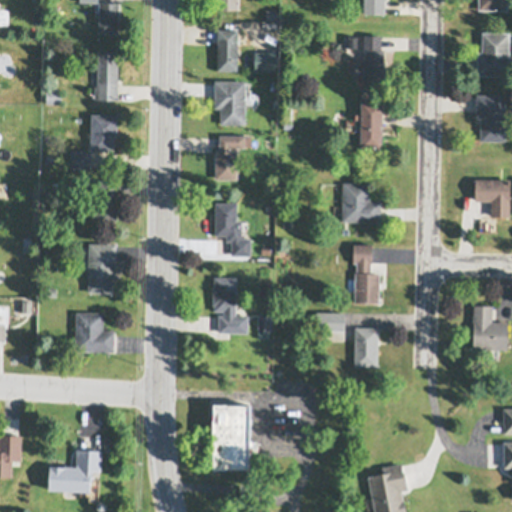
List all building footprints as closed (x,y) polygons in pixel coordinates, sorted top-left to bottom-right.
[(238,0),(238,9),(217,9),(217,0),(238,0)] [(384,0),(384,13),(363,13),(363,0),(384,0)] [(478,0),(507,0),(507,9),(478,9),(478,0)] [(99,33),(99,2),(119,3),(118,33),(99,33)] [(266,9),(277,9),(277,18),(266,18),(266,9)] [(217,29),(238,29),(238,70),(217,70),(217,29)] [(482,32),(509,32),(509,75),(477,74),(477,52),(482,52),(482,32)] [(364,34),(381,34),(381,49),(384,49),(383,84),(363,84),(364,34)] [(348,35),(357,35),(357,47),(348,47),(348,35)] [(98,51),(118,51),(117,100),(94,99),(95,85),(97,85),(98,51)] [(215,81),(245,81),(245,124),(220,124),(221,108),(215,108),(215,81)] [(62,90),(62,104),(46,103),(46,90),(62,90)] [(476,94),(505,94),(505,140),(480,139),(480,121),(476,121),(476,94)] [(361,101),(383,102),(382,148),(360,147),(361,101)] [(92,114),(118,115),(117,138),(114,138),(114,151),(91,150),(91,138),(88,138),(88,133),(91,133),(92,114)] [(216,150),(221,150),(221,149),(219,149),(220,135),(245,136),(245,147),(230,147),(230,150),(237,150),(237,179),(216,179),(216,150)] [(71,150),(91,150),(91,168),(70,168),(71,150)] [(46,154),(55,154),(55,163),(46,163),(46,154)] [(475,178),(510,179),(509,216),(491,216),(491,200),(475,200),(475,178)] [(94,181),(118,181),(117,220),(94,220),(94,205),(86,205),(86,195),(93,195),(94,181)] [(342,182),(370,182),(370,201),(381,201),(381,221),(342,221),(342,182)] [(215,202),(238,203),(238,209),(237,209),(237,220),(242,220),(241,238),(251,238),(251,256),(232,256),(232,241),(227,241),(227,236),(215,236),(215,202)] [(89,243),(116,245),(116,258),(118,258),(118,269),(116,269),(116,278),(113,277),(113,293),(88,293),(89,243)] [(354,302),(355,272),(357,272),(357,262),(353,262),(354,244),(372,244),(371,262),(370,262),(370,273),(380,273),(379,303),(354,302)] [(219,315),(223,315),(223,311),(214,311),(214,305),(213,305),(213,287),(214,287),(215,277),(236,277),(236,315),(248,316),(248,333),(219,333),(219,315)] [(48,288),(56,288),(56,296),(48,296),(48,288)] [(473,304),(492,304),(492,321),(508,321),(507,349),(473,348),(474,322),(473,322),(473,304)] [(77,312),(104,313),(104,331),(115,331),(115,352),(76,351),(77,312)] [(316,312),(344,312),(344,330),(316,330),(316,312)] [(258,315),(271,315),(271,331),(270,331),(270,337),(258,337),(258,315)] [(355,327),(378,327),(378,366),(354,366),(355,327)] [(250,441),(254,441),(254,447),(250,447),(250,472),(214,473),(214,457),(213,457),(213,423),(214,423),(214,408),(250,408),(250,441)] [(0,436),(22,436),(21,462),(13,462),(12,478),(0,478),(0,436)] [(49,492),(50,467),(76,468),(77,450),(103,452),(102,472),(92,472),(91,485),(90,494),(49,492)] [(374,511),(368,477),(383,474),(382,468),(401,464),(403,473),(404,473),(408,490),(401,492),(403,502),(404,502),(406,511),(374,511)] [(101,503),(105,503),(107,506),(107,510),(105,511),(99,511),(97,510),(97,506),(101,503)]
